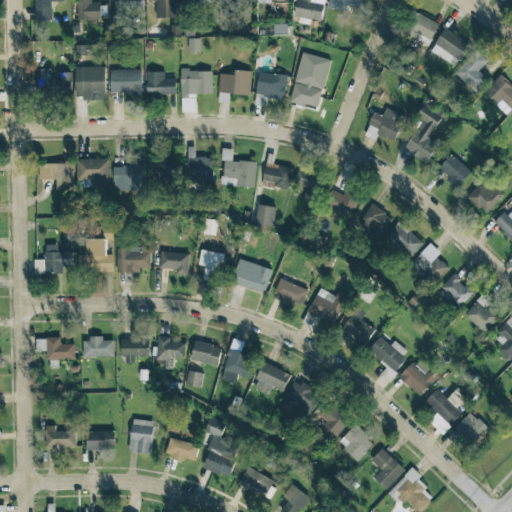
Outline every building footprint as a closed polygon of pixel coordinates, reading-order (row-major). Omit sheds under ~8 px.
[(51,21),(51,1),(63,1),(63,0),(34,0),(34,20),(51,21)] [(77,0),(77,20),(100,20),(100,2),(91,2),(90,0),(77,0)] [(142,0),(112,0),(113,16),(126,16),(126,8),(142,7),(142,0)] [(155,1),(156,18),(180,17),(179,0),(147,0),(148,2),(155,1)] [(324,0),(296,0),(294,16),(322,20),(324,0)] [(347,6),(363,8),(363,0),(329,0),(328,8),(346,11),(347,6)] [(428,45),(439,24),(416,12),(405,33),(428,45)] [(430,50),(455,67),(470,44),(445,28),(430,50)] [(86,55),(86,45),(75,46),(75,55),(86,55)] [(454,73),(475,92),(487,79),(478,71),(488,60),(477,50),(454,73)] [(76,99),(106,99),(105,66),(75,67),(76,99)] [(72,91),(71,75),(51,75),(51,69),(40,69),(40,92),(72,91)] [(110,69),(110,94),(142,94),(141,69),(110,69)] [(249,95),(252,71),(234,69),(234,75),(220,73),(218,92),(249,95)] [(212,94),(212,70),(181,70),(181,98),(196,98),(197,93),(212,94)] [(145,72),(146,95),(176,94),(175,78),(165,79),(164,72),(145,72)] [(283,99),(287,76),(259,72),(255,95),(283,99)] [(511,109),(511,108),(511,85),(500,74),(484,91),(498,104),(502,100),(511,109)] [(289,102),(317,109),(322,89),(294,82),(289,102)] [(426,163),(438,144),(429,138),(445,114),(426,101),(416,117),(418,118),(400,146),(426,163)] [(394,143),(405,116),(386,108),(383,115),(374,112),(366,132),(394,143)] [(194,157),(194,147),(187,147),(187,182),(212,182),(212,157),(194,157)] [(445,179),(456,189),(471,171),(451,154),(439,168),(448,176),(445,179)] [(110,159),(77,158),(76,180),(91,180),(91,187),(109,188),(110,159)] [(176,159),(148,159),(148,174),(159,174),(160,185),(177,185),(176,159)] [(255,186),(255,161),(223,160),(222,185),(255,186)] [(39,179),(56,179),(57,190),(73,190),(73,162),(39,163),(39,179)] [(273,186),(287,190),(292,169),(266,162),(262,180),(274,182),(273,186)] [(113,166),(113,183),(130,183),(130,190),(145,189),(145,165),(113,166)] [(307,187),(302,199),(314,203),(322,180),(298,171),(294,183),(307,187)] [(466,196),(484,215),(502,197),(485,178),(466,196)] [(345,190),(343,194),(332,189),(324,206),(350,219),(360,197),(345,190)] [(378,240),(392,217),(371,203),(357,226),(378,240)] [(255,224),(274,226),(276,207),(257,204),(255,224)] [(511,240),(511,210),(507,215),(503,211),(493,222),(511,240)] [(385,238),(412,257),(423,241),(397,222),(385,238)] [(113,254),(107,254),(106,239),(85,239),(85,254),(79,255),(80,271),(113,270),(113,254)] [(449,268),(437,256),(440,253),(430,243),(411,264),(433,285),(449,268)] [(34,260),(35,274),(63,273),(62,264),(73,264),(73,251),(58,251),(58,244),(45,245),(45,259),(34,260)] [(117,272),(140,272),(140,268),(151,267),(150,247),(117,248),(117,272)] [(198,265),(204,266),(203,280),(219,281),(222,253),(200,250),(198,265)] [(188,253),(160,252),(159,268),(175,269),(175,275),(187,275),(188,253)] [(237,260),(231,283),(265,293),(271,270),(237,260)] [(439,290),(459,308),(473,292),(453,274),(439,290)] [(307,291),(287,281),(280,278),(273,294),(299,307),(307,291)] [(332,324),(347,298),(337,293),(335,296),(320,288),(307,310),(332,324)] [(483,332),(499,316),(488,306),(491,303),(483,294),(464,314),(483,332)] [(375,329),(351,313),(340,330),(363,346),(375,329)] [(173,368),(174,358),(185,359),(185,342),(169,342),(170,337),(158,336),(156,368),(173,368)] [(394,341),(390,345),(379,336),(367,351),(386,367),(380,374),(387,380),(409,353),(394,341)] [(60,337),(36,338),(36,351),(46,351),(47,360),(74,359),(74,344),(60,344),(60,337)] [(83,357),(114,356),(114,340),(103,340),(103,337),(83,338),(83,357)] [(122,338),(123,363),(135,362),(135,357),(149,357),(149,338),(122,338)] [(221,347),(194,341),(191,360),(218,365),(221,347)] [(238,375),(249,378),(255,357),(230,349),(220,379),(235,383),(238,375)] [(399,376),(418,396),(438,377),(419,357),(399,376)] [(253,388),(269,395),(271,388),(283,392),(290,373),(263,362),(253,388)] [(202,387),(203,372),(187,371),(186,385),(202,387)] [(313,409),(318,396),(310,393),(312,387),(292,380),(285,399),(313,409)] [(444,431),(462,412),(457,407),(465,399),(455,390),(448,399),(437,388),(424,401),(437,414),(432,420),(444,431)] [(326,422),(323,425),(335,436),(350,421),(330,402),(318,415),(326,422)] [(489,429),(470,411),(455,427),(474,445),(489,429)] [(128,451),(150,454),(154,422),(133,418),(128,451)] [(202,467),(229,477),(239,447),(219,440),(225,423),(210,418),(205,432),(213,435),(202,467)] [(374,444),(356,424),(338,441),(356,461),(374,444)] [(46,450),(66,450),(66,447),(76,447),(75,431),(55,431),(55,425),(45,426),(46,450)] [(114,430),(86,431),(87,450),(115,449),(114,430)] [(165,454),(195,462),(199,445),(169,438),(165,454)] [(405,469),(382,448),(370,460),(380,470),(373,478),(386,490),(405,469)] [(268,499),(276,482),(247,466),(238,483),(268,499)] [(404,499),(418,511),(430,501),(421,493),(428,485),(410,469),(389,492),(400,503),(404,499)] [(279,511),(280,511),(298,511),(310,497),(292,484),(282,497),(287,501),(279,511)]
